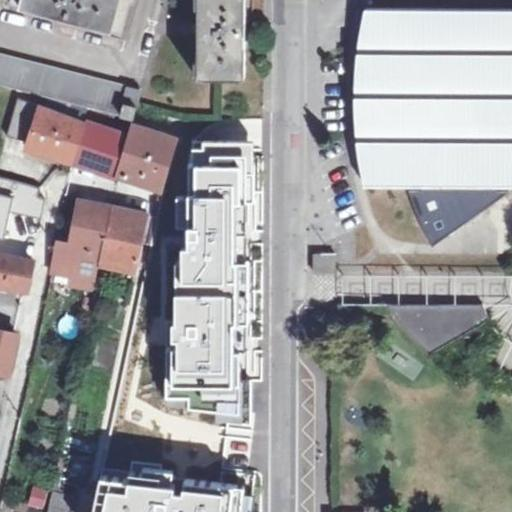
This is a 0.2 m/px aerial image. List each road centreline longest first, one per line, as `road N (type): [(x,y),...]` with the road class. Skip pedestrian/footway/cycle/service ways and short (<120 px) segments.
road 1 (residential): [(288,0),(281,511)]
road 2 (residential): [(0,29),(135,70),(149,0)]
road 3 (residential): [(15,394),(53,216)]
